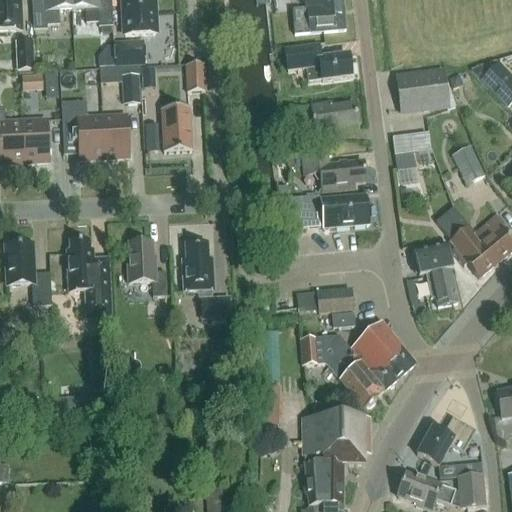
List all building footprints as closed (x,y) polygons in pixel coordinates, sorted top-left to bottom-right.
[(0,0),(0,35),(22,34),(19,0),(0,0)] [(72,13),(70,0),(44,0),(44,1),(32,1),(32,0),(31,0),(33,33),(46,32),(46,28),(59,28),(58,14),(72,13)] [(70,0),(72,13),(85,12),(85,26),(98,26),(98,30),(112,29),(110,0),(70,0)] [(122,0),(124,39),(155,37),(154,31),(157,29),(156,21),(154,18),(152,0),(122,0)] [(291,13),(294,38),(345,33),(341,0),(304,0),(305,12),(291,13)] [(114,45),(116,70),(145,68),(144,43),(114,45)] [(15,44),(16,74),(34,73),(33,44),(15,44)] [(287,74),(305,72),(307,85),(321,83),(321,84),(350,80),(347,58),(319,62),(317,49),(284,54),(287,74)] [(206,94),(205,67),(185,68),(186,95),(206,94)] [(480,84),(506,110),(511,104),(511,81),(497,67),(480,84)] [(443,76),(396,83),(400,114),(447,108),(443,76)] [(42,77),(21,79),(22,95),(43,93),(42,77)] [(140,106),(138,77),(121,78),(122,107),(140,106)] [(459,78),(448,82),(452,92),(460,89),(462,86),(459,78)] [(103,163),(101,121),(86,121),(86,104),(61,106),(62,139),(78,138),(79,164),(103,163)] [(312,130),(313,136),(357,129),(354,106),(331,109),(331,105),(309,109),(290,112),(292,133),(312,130)] [(161,112),(163,156),(191,155),(189,111),(161,112)] [(126,119),(101,121),(103,163),(128,162),(126,119)] [(46,123),(21,125),(23,167),(49,166),(46,123)] [(0,168),(23,167),(21,125),(0,125),(0,168)] [(392,141),(395,158),(430,153),(428,137),(392,141)] [(300,150),(283,151),(283,161),(301,160),(300,150)] [(484,179),(470,150),(452,159),(459,173),(465,170),(472,185),(484,179)] [(353,187),(365,186),(362,165),(328,169),(327,158),(301,161),(303,179),(319,177),(321,196),(354,192),(353,187)] [(287,192),(278,193),(279,203),(288,202),(287,192)] [(333,231),(369,228),(366,198),(319,202),(319,199),(291,202),(294,232),(322,230),(322,232),(333,231)] [(479,282),(498,266),(474,236),(452,211),(435,226),(451,246),(453,245),(457,250),(450,255),(463,270),(466,267),(479,282)] [(508,232),(497,217),(474,236),(498,266),(511,254),(511,245),(504,235),(508,232)] [(88,245),(69,246),(69,254),(66,254),(68,296),(84,295),(86,323),(111,321),(108,261),(93,262),(92,253),(89,253),(88,245)] [(129,262),(127,262),(128,287),(152,286),(153,300),(167,300),(165,275),(155,275),(155,260),(153,261),(152,245),(128,247),(129,262)] [(182,264),(184,295),(214,294),(212,263),(208,263),(207,247),(185,248),(186,264),(182,264)] [(418,278),(429,276),(437,310),(457,306),(449,272),(451,271),(445,247),(412,254),(418,278)] [(4,249),(6,289),(31,288),(33,310),(51,309),(49,277),(34,278),(32,248),(4,249)] [(350,293),(333,295),(335,316),(352,314),(350,293)] [(317,296),(319,317),(335,316),(333,295),(317,296)] [(199,300),(199,304),(201,304),(201,320),(200,320),(200,323),(230,322),(230,300),(199,300)] [(353,318),(331,319),(332,332),(354,330),(353,318)] [(415,367),(394,342),(380,325),(379,325),(379,326),(349,352),(384,394),(415,367)] [(49,334),(34,336),(35,345),(50,344),(49,334)] [(302,369),(317,368),(325,367),(328,370),(363,413),(365,410),(370,411),(375,407),(375,402),(377,400),(376,399),(383,394),(348,352),(338,341),(338,340),(300,343),(302,369)] [(170,370),(158,370),(159,384),(170,384),(170,370)] [(270,424),(283,424),(285,387),(271,386),(270,424)] [(511,419),(511,391),(496,394),(501,421),(511,419)] [(91,399),(44,403),(46,432),(93,428),(91,399)] [(312,413),(322,417),(325,408),(315,405),(312,413)] [(309,509),(343,508),(343,468),(364,469),(364,421),(314,421),(314,423),(303,423),(303,467),(306,486),(303,489),(305,497),(308,499),(309,509)] [(416,458),(438,470),(449,449),(463,456),(475,435),(452,422),(443,437),(432,430),(416,458)] [(0,466),(0,486),(8,488),(8,468),(0,466)] [(481,466),(480,466),(437,470),(438,482),(457,481),(479,479),(482,478),(481,466)] [(415,509),(423,511),(431,511),(434,504),(450,510),(451,508),(460,511),(485,509),(482,478),(479,479),(457,481),(458,495),(455,495),(455,494),(440,489),(440,488),(406,476),(397,500),(414,506),(415,509)] [(210,493),(211,511),(235,511),(235,492),(210,493)]
